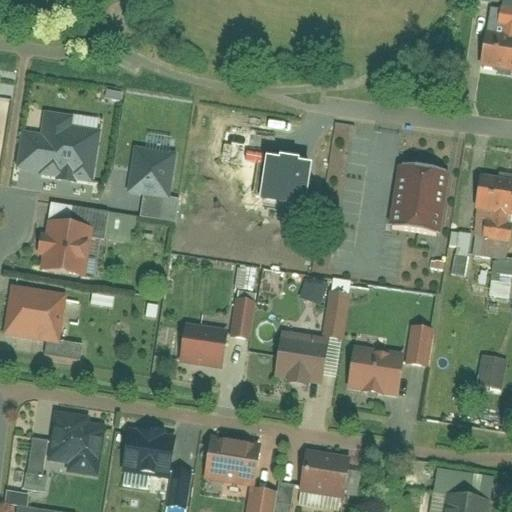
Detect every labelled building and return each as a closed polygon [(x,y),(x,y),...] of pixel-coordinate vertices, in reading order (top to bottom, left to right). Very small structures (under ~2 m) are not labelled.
[(511,43),(483,38),(477,70),(511,76),(511,43)] [(100,132),(73,127),(74,118),(43,113),(39,135),(22,132),(16,170),(41,174),(40,179),(91,188),(100,132)] [(337,128),(336,144),(350,145),(350,128),(337,128)] [(133,149),(126,195),(142,197),(169,202),(176,155),(133,149)] [(265,159),(258,202),(305,209),(312,166),(297,164),(298,161),(279,158),(278,161),(265,159)] [(396,167),(387,228),(439,236),(448,175),(396,167)] [(511,182),(481,178),(476,213),(511,218),(511,182)] [(169,202),(142,197),(139,220),(174,225),(178,203),(169,202)] [(91,230),(46,223),(43,238),(39,237),(36,259),(42,260),(39,272),(83,280),(91,230)] [(454,277),(467,279),(472,237),(454,235),(452,248),(458,249),(454,277)] [(511,261),(493,262),(493,303),(511,303),(511,261)] [(240,269),(238,291),(256,293),(258,271),(240,269)] [(324,308),(330,284),(306,279),(301,303),(324,308)] [(66,297),(10,288),(1,340),(58,349),(66,297)] [(184,327),(177,367),(220,374),(226,334),(184,327)] [(411,328),(404,366),(427,370),(433,332),(411,328)] [(279,335),(272,383),(320,390),(328,342),(279,335)] [(353,349),(346,393),(396,401),(403,356),(353,349)] [(511,365),(479,359),(473,391),(504,397),(511,365)] [(46,465),(66,468),(65,477),(96,482),(105,427),(87,424),(88,420),(55,414),(46,465)] [(128,429),(120,474),(166,482),(174,437),(128,429)] [(208,439),(202,484),(253,491),(259,446),(208,439)] [(303,454),(297,496),(341,502),(347,460),(303,454)] [(38,511),(31,511),(32,496),(10,494),(8,509),(21,510),(20,511),(38,511)] [(487,511),(489,503),(444,496),(441,511),(487,511)]
